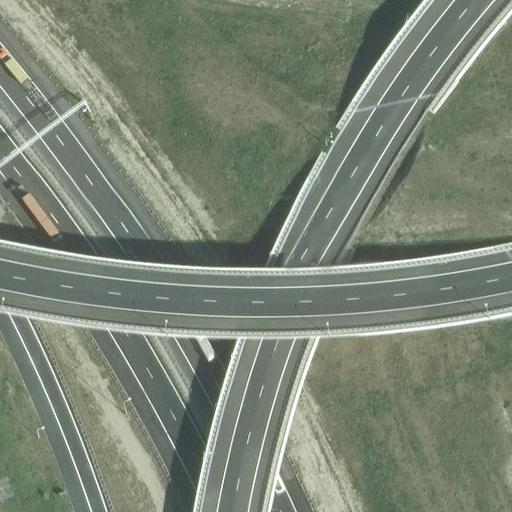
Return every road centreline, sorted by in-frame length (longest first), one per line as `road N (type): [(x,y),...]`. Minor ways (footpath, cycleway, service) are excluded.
road 1 (motorway): [(481,0),(397,107),(307,268),(265,374),(231,511)]
road 2 (motorway): [(285,511),(185,322),(53,121),(0,57)]
road 3 (motorway): [(0,280),(219,309),(371,303),(511,281)]
road 4 (motorway): [(0,158),(131,348),(216,511)]
road 5 (motorway): [(0,299),(53,404),(91,511)]
